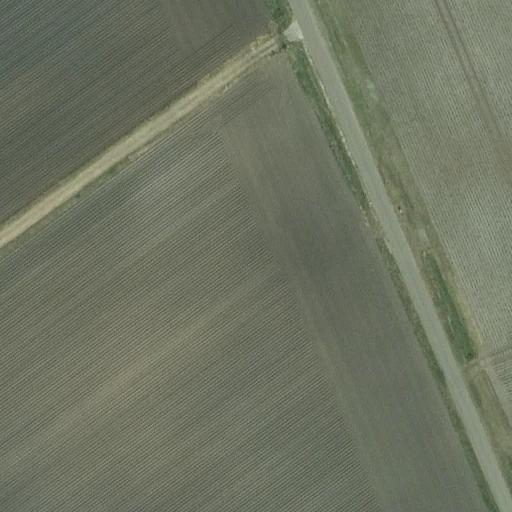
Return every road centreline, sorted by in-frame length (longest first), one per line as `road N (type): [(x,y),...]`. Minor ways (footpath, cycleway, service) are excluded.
road 1 (unclassified): [(507,511),(298,0)]
road 2 (track): [(308,22),(0,242)]
